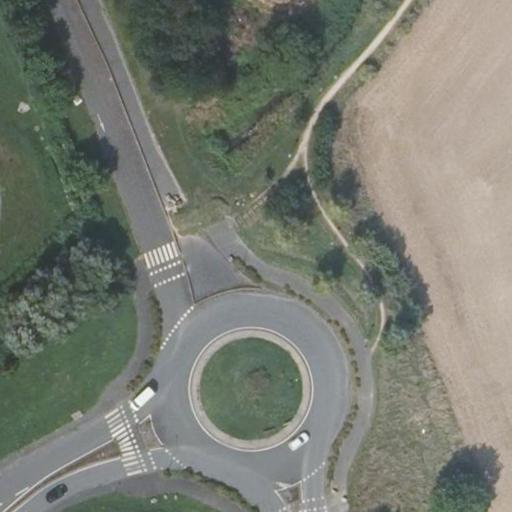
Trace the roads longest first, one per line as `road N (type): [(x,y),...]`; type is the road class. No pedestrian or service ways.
road 1 (trunk): [(65,0),(175,274),(187,362)]
road 2 (tertiary): [(307,463),(327,443),(341,390),(319,340),(270,315),(242,317),(216,327),(187,362)]
road 3 (tertiary): [(187,362),(178,396),(182,422),(194,446),(240,476)]
